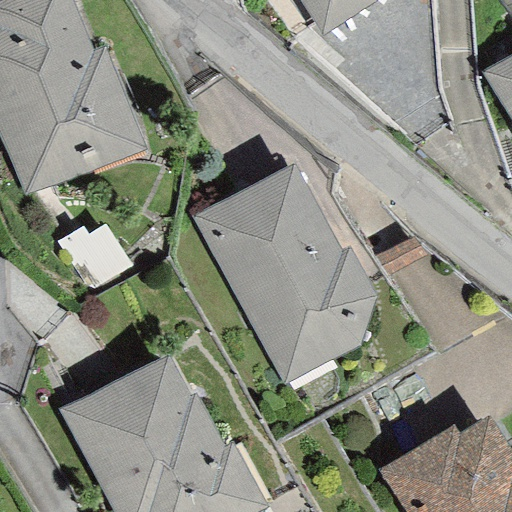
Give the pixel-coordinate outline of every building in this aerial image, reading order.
[(68,0),(0,0),(0,161),(12,191),(128,144),(68,0)] [(295,0),(308,18),(335,0),(295,0)] [(511,44),(464,74),(511,151),(511,44)] [(285,166),(189,217),(274,378),(369,328),(285,166)] [(156,353),(47,416),(102,511),(232,511),(244,506),(156,353)] [(511,511),(511,459),(480,398),(360,461),(386,511),(511,511)]
